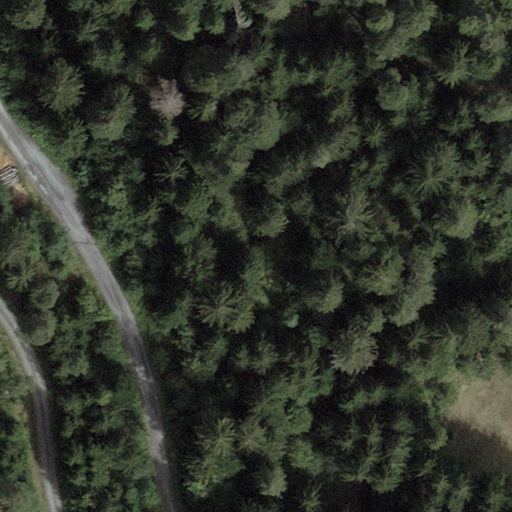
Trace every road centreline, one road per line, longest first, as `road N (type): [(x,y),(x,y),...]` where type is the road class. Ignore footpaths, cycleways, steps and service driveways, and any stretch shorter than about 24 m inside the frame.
road 1 (track): [(0,125),(54,189),(131,330),(149,373),(159,483),(171,511)]
road 2 (track): [(0,311),(37,396),(62,511)]
